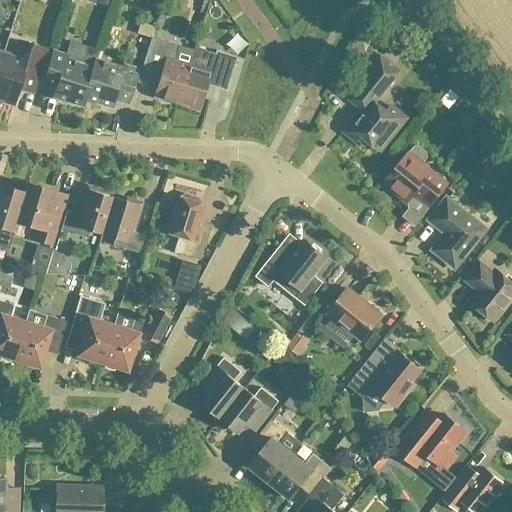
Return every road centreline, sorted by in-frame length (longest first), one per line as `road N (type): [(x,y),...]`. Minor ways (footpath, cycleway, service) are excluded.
road 1 (residential): [(511,425),(479,394),(380,256),(276,171)]
road 2 (residential): [(136,432),(276,171)]
road 3 (residential): [(276,171),(231,153),(0,146)]
road 4 (tertiary): [(136,432),(0,420)]
